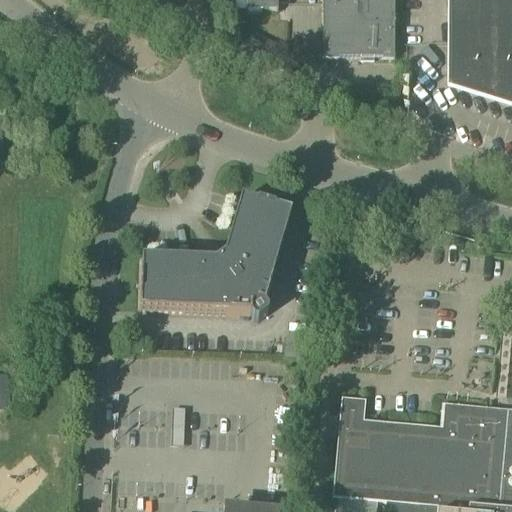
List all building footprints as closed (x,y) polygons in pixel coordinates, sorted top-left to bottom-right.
[(275,16),(275,0),(244,0),(245,16),(275,16)] [(321,0),(321,62),(392,63),(392,0),(321,0)] [(511,0),(449,0),(449,89),(511,108),(511,0)] [(249,313),(256,308),(263,310),(289,218),(239,203),(223,259),(213,266),(140,263),(138,315),(249,320),(249,313)] [(308,363),(309,337),(292,336),(283,344),(283,363),(308,363)] [(0,413),(8,413),(5,381),(0,381),(0,413)] [(332,502),(337,502),(336,511),(376,511),(377,506),(385,506),(384,511),(511,511),(511,419),(443,414),(441,434),(361,427),(363,407),(341,405),(332,502)]
